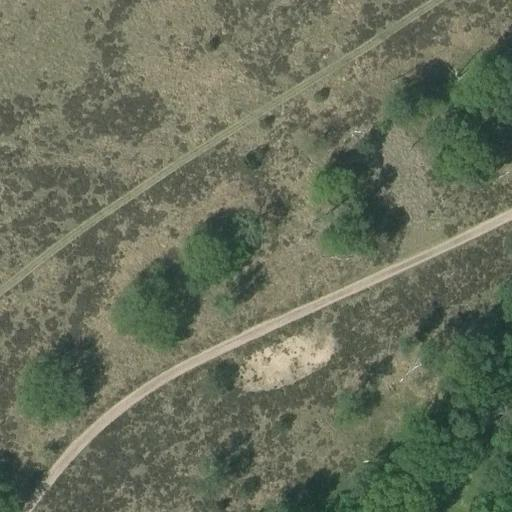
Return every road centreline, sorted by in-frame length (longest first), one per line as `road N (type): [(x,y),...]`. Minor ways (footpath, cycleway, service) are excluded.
road 1 (track): [(23,511),(105,413),(153,381),(511,219)]
road 2 (track): [(440,0),(102,209),(0,286)]
